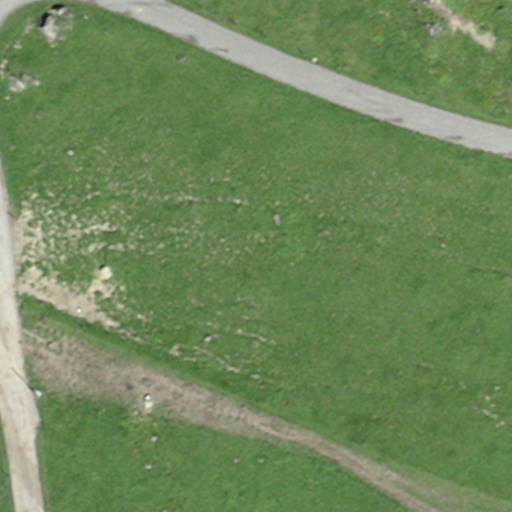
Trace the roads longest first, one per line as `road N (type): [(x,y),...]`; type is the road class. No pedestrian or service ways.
road 1 (track): [(127,0),(316,82),(511,143)]
road 2 (track): [(28,511),(0,311)]
